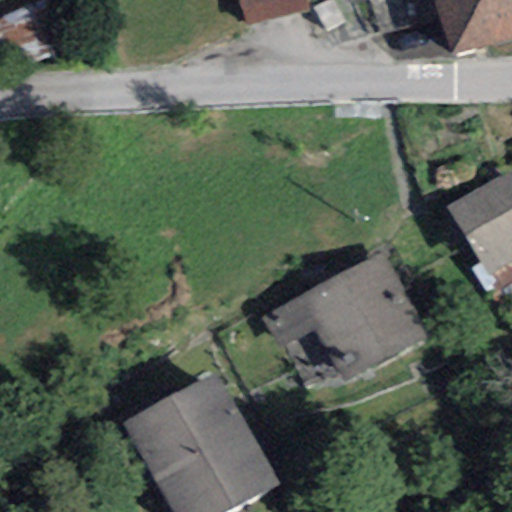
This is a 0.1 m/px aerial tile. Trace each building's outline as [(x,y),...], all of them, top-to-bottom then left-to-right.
[(86,45),(67,0),(48,0),(3,21),(0,23),(0,69),(16,61),(26,74),(86,45)] [(237,0),(247,34),(312,18),(307,0),(237,0)] [(511,0),(430,0),(454,73),(511,54),(511,0)] [(315,10),(327,36),(345,28),(333,2),(315,10)] [(511,184),(457,213),(487,269),(511,255),(511,184)] [(381,260),(268,321),(282,345),(320,325),(349,378),(423,338),(381,260)] [(215,389),(111,445),(130,481),(159,465),(183,511),(216,511),(267,485),(215,389)]
